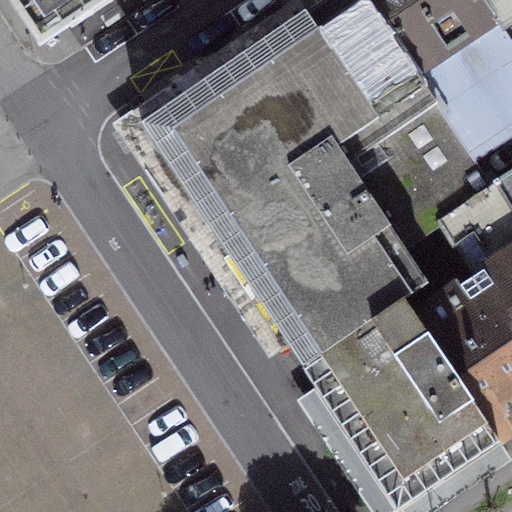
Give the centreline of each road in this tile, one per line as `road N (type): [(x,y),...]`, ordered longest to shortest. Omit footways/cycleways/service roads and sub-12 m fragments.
road 1 (residential): [(314,511),(48,120)]
road 2 (residential): [(225,0),(48,120)]
